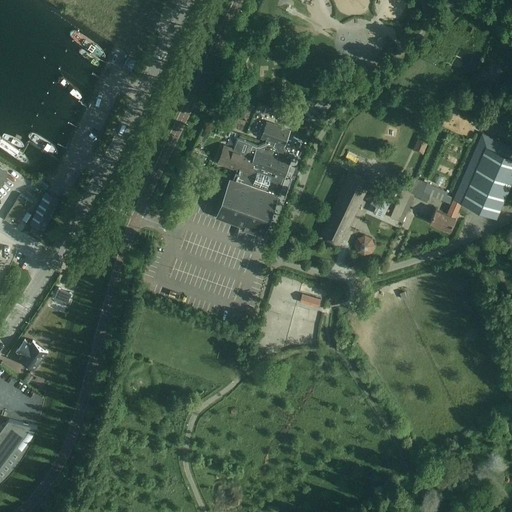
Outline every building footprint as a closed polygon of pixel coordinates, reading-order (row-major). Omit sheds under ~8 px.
[(336,75),(331,84),(338,88),(343,79),(336,75)] [(217,122),(231,128),(235,119),(220,113),(217,122)] [(259,145),(237,138),(233,149),(231,148),(230,147),(227,145),(225,146),(224,146),(221,154),(219,155),(218,159),(219,161),(218,162),(237,169),(233,179),(230,178),(216,216),(244,227),(244,228),(254,232),(254,230),(264,234),(278,195),(276,195),(282,176),(284,177),(290,161),(285,160),(287,155),(283,148),(290,130),(267,122),(261,137),(266,139),(265,142),(259,145)] [(497,218),(511,183),(511,146),(482,133),(453,199),(446,195),(447,192),(427,183),(423,191),(451,204),(447,213),(436,208),(430,221),(450,230),(456,217),(455,217),(462,202),(497,218)] [(343,149),(342,153),(352,157),(354,152),(343,149)] [(0,185),(1,186),(9,173),(0,166),(0,185)] [(351,172),(321,234),(340,243),(369,181),(351,172)] [(405,182),(404,186),(391,216),(402,221),(417,187),(405,182)] [(380,184),(371,203),(385,210),(395,190),(380,184)] [(45,190),(30,223),(44,230),(60,198),(45,190)] [(33,202),(20,194),(5,218),(17,226),(33,202)] [(20,223),(16,229),(21,232),(25,226),(20,223)] [(33,227),(30,231),(39,237),(41,233),(33,227)] [(374,244),(373,241),(371,238),(369,236),(365,234),(362,235),(360,236),(358,237),(357,238),(355,241),(355,244),(355,246),(356,248),(358,251),(361,253),(364,254),(367,253),(371,251),(373,248),(374,246),(374,244)] [(302,294),(300,301),(319,307),(321,299),(302,294)] [(25,339),(16,351),(17,351),(22,355),(20,358),(20,357),(19,358),(35,369),(47,351),(48,352),(48,351),(33,340),(32,340),(33,341),(31,344),(25,339)] [(32,439),(37,427),(8,419),(0,430),(0,482),(1,482),(10,472),(18,462),(26,451),(32,439)]
